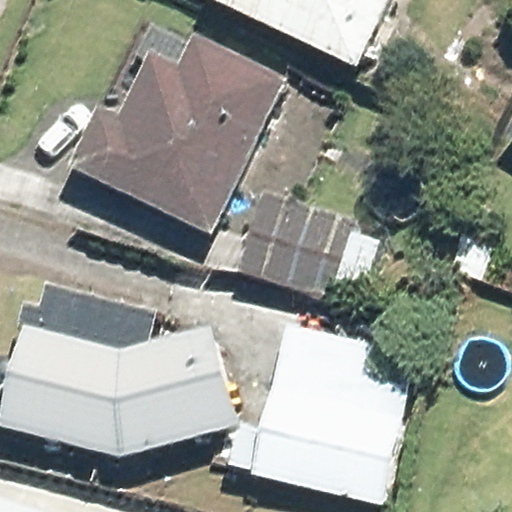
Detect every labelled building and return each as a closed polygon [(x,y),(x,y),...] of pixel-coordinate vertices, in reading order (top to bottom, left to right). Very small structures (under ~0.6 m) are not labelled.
[(240,0),(387,69),(419,0),(240,0)] [(232,237),(305,83),(164,16),(91,170),(232,237)] [(282,196),(257,274),(341,301),(366,223),(282,196)] [(56,329),(30,431),(149,461),(261,427),(230,326),(147,352),(56,329)] [(272,482),(397,510),(431,359),(306,331),(272,482)] [(31,511),(0,503),(0,511),(31,511)]
